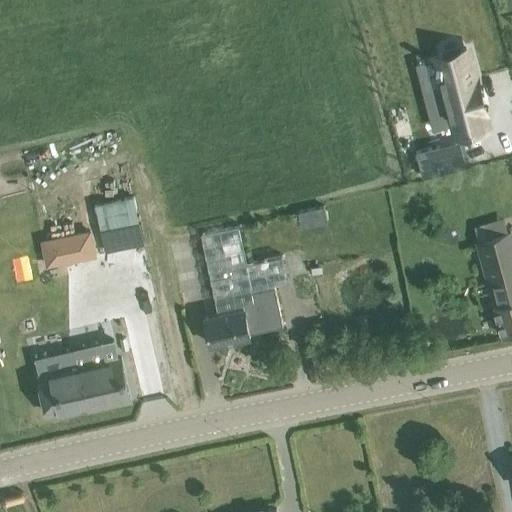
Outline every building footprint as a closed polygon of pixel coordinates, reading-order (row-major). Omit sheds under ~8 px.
[(445,83),(430,87),(437,114),(452,110),(458,133),(487,125),(483,109),(486,108),(479,79),(476,80),(467,47),(438,55),(445,83)] [(439,146),(415,152),(422,177),(445,171),(439,146)] [(202,231),(219,312),(245,307),(244,302),(254,300),(252,287),(275,282),(289,280),(283,254),(246,262),(238,223),(202,231)] [(90,230),(44,240),(48,263),(95,254),(90,230)] [(491,236),(478,241),(487,274),(491,290),(491,291),(497,315),(504,334),(511,331),(511,240),(508,230),(491,236)] [(284,324),(280,304),(275,282),(252,287),(254,300),(244,302),(245,307),(205,315),(207,323),(211,343),(251,334),(250,331),(284,324)] [(93,362),(41,375),(49,412),(101,400),(102,406),(133,399),(123,356),(107,359),(93,362)]
